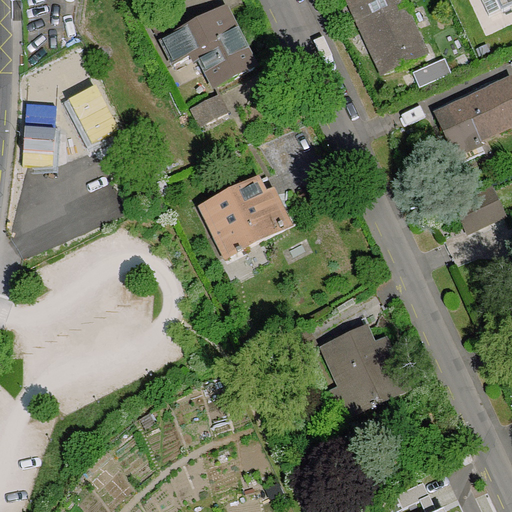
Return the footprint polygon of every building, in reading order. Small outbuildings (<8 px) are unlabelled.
[(348,0),(354,11),(377,0),(348,0)] [(377,0),(354,11),(385,76),(430,55),(404,0),(377,0)] [(511,0),(482,0),(489,15),(511,4),(511,0)] [(218,90),(261,68),(231,10),(165,43),(177,67),(194,58),(199,66),(204,63),(218,90)] [(449,60),(419,72),(424,85),(454,73),(449,60)] [(438,115),(459,162),(485,151),(482,145),(511,130),(511,81),(511,82),(438,115)] [(203,127),(234,115),(226,94),(195,107),(203,127)] [(230,262),(296,229),(278,194),(270,198),(263,182),(204,211),(230,262)] [(494,195),(460,209),(472,238),(506,223),(494,195)] [(379,347),(371,330),(325,351),(343,390),(334,395),(347,423),(415,392),(391,341),(379,347)]
